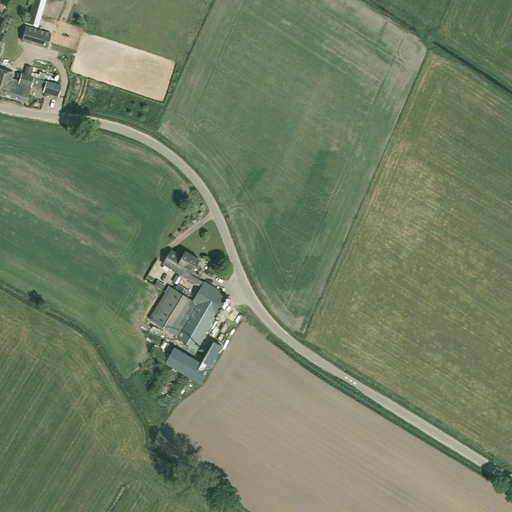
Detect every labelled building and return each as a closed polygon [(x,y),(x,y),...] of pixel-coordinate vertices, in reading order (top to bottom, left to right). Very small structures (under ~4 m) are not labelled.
[(35,26),(42,0),(32,0),(26,23),(35,26)] [(51,34),(26,27),(22,41),(47,49),(51,34)] [(6,86),(3,95),(25,102),(33,78),(30,77),(33,68),(26,65),(23,75),(21,74),(18,83),(15,82),(13,89),(6,86)] [(0,94),(3,95),(6,86),(13,89),(15,82),(11,81),(13,73),(0,69),(0,94)] [(46,82),(42,92),(57,97),(60,87),(46,82)] [(190,274),(191,272),(193,273),(200,261),(186,252),(183,258),(171,251),(163,264),(182,275),(195,284),(198,279),(190,274)] [(161,290),(165,284),(158,280),(155,286),(161,290)] [(227,296),(207,285),(204,283),(193,301),(180,293),(175,290),(169,287),(149,319),(197,348),(227,296)] [(178,285),(175,290),(180,293),(183,288),(178,285)]
